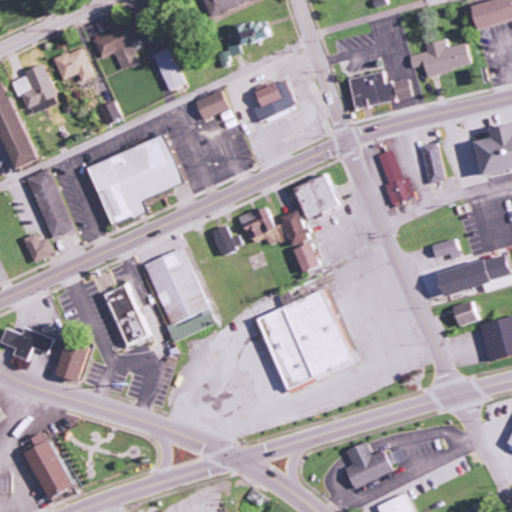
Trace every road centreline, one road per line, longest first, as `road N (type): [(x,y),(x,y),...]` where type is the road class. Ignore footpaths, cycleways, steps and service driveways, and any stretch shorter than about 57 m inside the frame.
road 1 (residential): [(0,300),(347,142),(511,96)]
road 2 (residential): [(511,496),(347,142)]
road 3 (residential): [(310,39),(0,186)]
road 4 (secondary): [(233,457),(511,378)]
road 5 (tertiary): [(233,457),(0,366)]
road 6 (secondary): [(71,511),(233,457)]
road 7 (residential): [(347,142),(297,0)]
